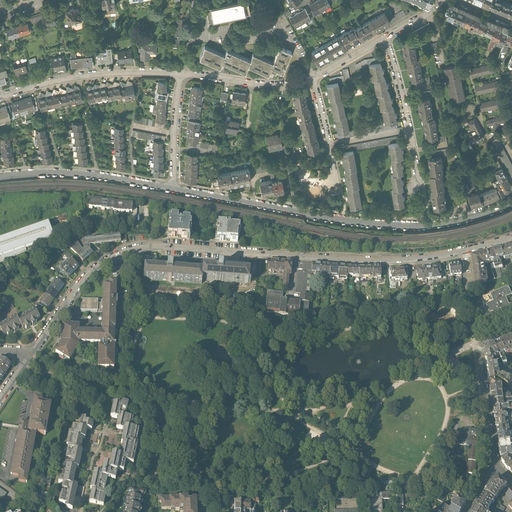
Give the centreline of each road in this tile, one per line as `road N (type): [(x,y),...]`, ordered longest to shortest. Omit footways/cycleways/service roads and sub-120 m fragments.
road 1 (residential): [(511,236),(390,260),(158,246),(119,253),(81,280),(28,357)]
road 2 (residential): [(511,202),(430,225),(172,189)]
road 3 (residential): [(181,72),(67,77),(0,95)]
road 4 (residential): [(172,189),(79,172),(0,176)]
road 5 (residential): [(511,325),(483,340),(479,352),(495,463)]
road 6 (residential): [(385,38),(416,186)]
road 7 (residential): [(313,77),(270,84),(181,72)]
